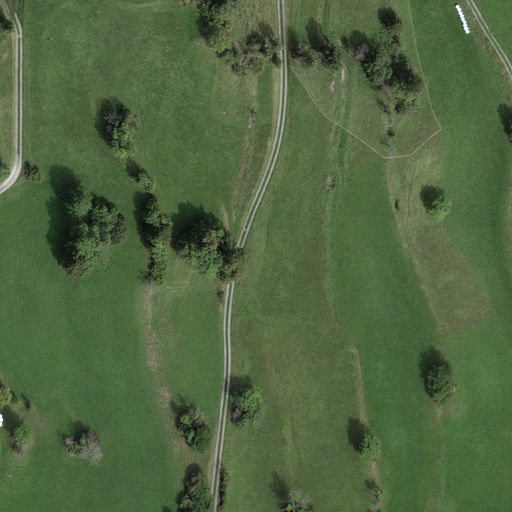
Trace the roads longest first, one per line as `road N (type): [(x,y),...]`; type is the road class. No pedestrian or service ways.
road 1 (track): [(281,0),(280,147),(242,236),(228,318),(216,511)]
road 2 (track): [(6,0),(19,30),(20,161),(0,191)]
